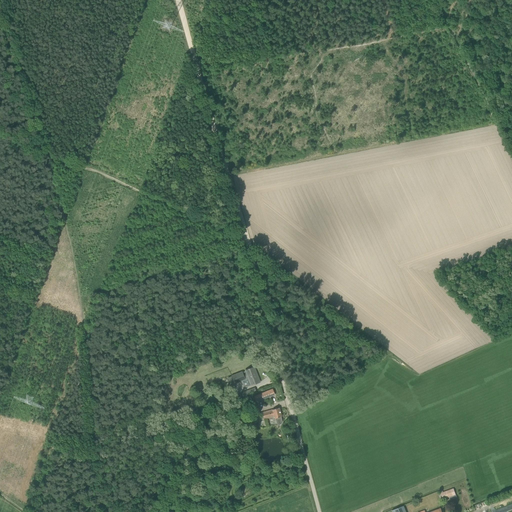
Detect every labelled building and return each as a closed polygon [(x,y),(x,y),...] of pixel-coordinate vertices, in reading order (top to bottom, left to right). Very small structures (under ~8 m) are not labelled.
[(248,377),(251,385),(260,382),(254,367),(246,370),(246,371),(242,372),(232,376),(235,383),(245,379),(248,377)] [(255,388),(245,391),(241,393),(242,397),(256,392),(255,388)] [(256,402),(275,395),(273,389),(254,396),(256,402)] [(275,418),(277,424),(281,426),(283,422),(281,417),(282,417),(279,408),(272,410),(273,411),(270,412),(269,410),(263,412),(265,419),(274,416),(275,418)] [(235,417),(236,421),(241,420),(241,421),(255,416),(253,411),(239,415),(240,415),(235,417)] [(451,490),(443,492),(442,490),(440,491),(443,499),(449,497),(450,500),(457,497),(454,489),(451,490)]
